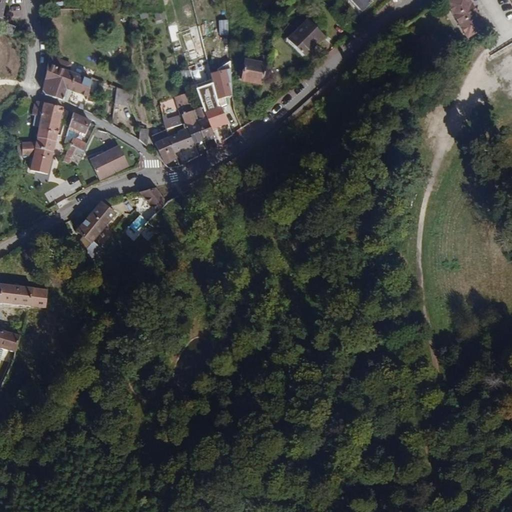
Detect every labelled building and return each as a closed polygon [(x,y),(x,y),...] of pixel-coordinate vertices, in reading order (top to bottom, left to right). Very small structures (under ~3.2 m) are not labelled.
[(351,0),(363,12),(375,0),(351,0)] [(468,0),(450,0),(444,4),(467,39),(486,27),(468,0)] [(288,41),(304,56),(324,36),(309,20),(288,41)] [(2,31),(13,35),(16,26),(5,22),(2,31)] [(56,55),(49,51),(50,58),(44,79),(66,88),(62,100),(68,103),(72,92),(83,96),(88,98),(88,97),(92,82),(69,73),(72,65),(55,59),(56,55)] [(267,64),(269,57),(262,55),(260,63),(267,64)] [(241,81),(262,85),(267,64),(260,63),(245,60),(241,81)] [(511,65),(503,71),(504,74),(511,86),(511,65)] [(190,71),(179,73),(181,76),(185,76),(186,79),(192,77),(190,71)] [(511,94),(511,86),(504,74),(498,78),(509,96),(511,94)] [(66,88),(44,79),(42,90),(45,95),(62,100),(66,88)] [(93,79),(92,82),(88,97),(95,99),(99,82),(93,79)] [(232,103),(231,83),(221,83),(222,103),(232,103)] [(107,103),(114,104),(116,88),(109,86),(107,103)] [(132,107),(133,95),(116,88),(114,104),(132,107)] [(85,111),(88,98),(83,96),(79,108),(85,111)] [(64,108),(37,102),(34,104),(32,115),(35,115),(33,125),(40,127),(39,131),(58,135),(64,108)] [(203,109),(214,136),(230,129),(222,108),(219,107),(212,109),(209,107),(203,109)] [(205,139),(214,136),(203,109),(203,108),(194,111),(205,139)] [(194,111),(164,121),(166,131),(170,129),(184,125),(186,129),(194,145),(205,140),(205,139),(194,111)] [(84,134),(90,123),(74,114),(70,127),(84,134)] [(173,137),(167,139),(175,154),(195,146),(194,145),(186,129),(178,133),(176,132),(174,133),(175,136),(173,137)] [(140,130),(139,141),(148,148),(149,130),(140,130)] [(58,135),(39,131),(36,144),(34,156),(52,160),(58,135)] [(84,152),(88,145),(73,138),(75,134),(68,131),(65,142),(71,145),(78,149),(84,152)] [(167,139),(166,131),(153,137),(156,144),(167,139)] [(167,139),(156,144),(155,145),(166,165),(177,159),(175,154),(167,139)] [(23,144),(22,156),(34,156),(36,144),(23,144)] [(67,160),(66,164),(71,165),(76,153),(78,149),(71,145),(65,159),(67,160)] [(107,156),(92,164),(100,181),(129,166),(119,146),(106,153),(107,156)] [(78,149),(76,153),(83,157),(86,153),(84,152),(78,149)] [(90,161),(92,164),(107,156),(106,153),(90,161)] [(155,215),(167,204),(156,188),(140,194),(155,215)] [(116,214),(101,202),(76,232),(83,238),(77,245),(93,261),(102,249),(93,242),(116,214)] [(291,235),(303,240),(315,210),(303,205),(291,235)] [(133,239),(148,223),(140,215),(124,231),(133,239)] [(0,303),(30,307),(32,288),(0,284),(0,303)] [(84,316),(89,319),(92,311),(87,309),(84,316)] [(0,332),(0,348),(15,352),(20,336),(0,331),(0,332)]
